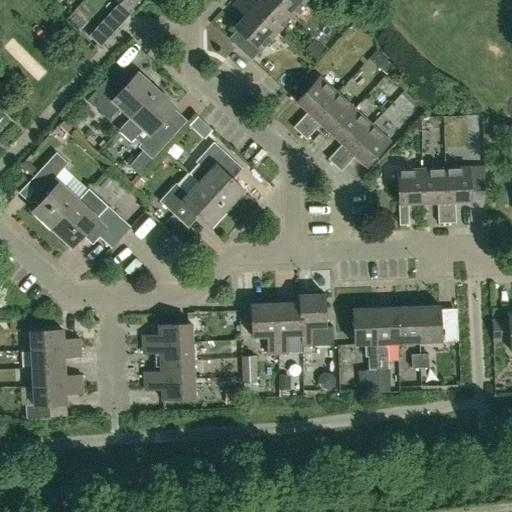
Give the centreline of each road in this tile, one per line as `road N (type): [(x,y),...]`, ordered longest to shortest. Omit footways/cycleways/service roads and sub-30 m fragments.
road 1 (residential): [(290,255),(297,165),(191,56),(190,21)]
road 2 (residential): [(511,274),(455,248),(290,255)]
road 3 (residential): [(290,255),(230,256),(165,297),(109,300)]
road 4 (residential): [(109,300),(72,298),(0,233)]
